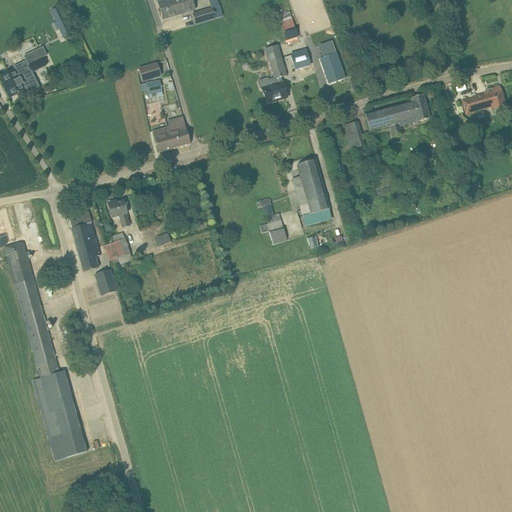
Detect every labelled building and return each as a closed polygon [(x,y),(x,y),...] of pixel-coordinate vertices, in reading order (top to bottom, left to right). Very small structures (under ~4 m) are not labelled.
[(180,15),(175,0),(167,0),(158,3),(163,20),(180,15)] [(191,0),(175,0),(180,15),(194,10),(191,0)] [(220,6),(192,15),(195,25),(223,16),(220,6)] [(58,8),(51,12),(56,22),(52,24),(55,31),(59,29),(65,40),(72,36),(58,8)] [(279,16),(286,42),(298,38),(290,13),(279,16)] [(51,29),(42,33),(46,43),(55,39),(51,29)] [(259,81),(258,82),(260,89),(261,90),(262,90),(266,104),(287,98),(282,83),(280,84),(279,78),(287,76),(278,45),(265,49),(273,79),(268,80),(268,79),(267,79),(259,81)] [(42,47),(37,50),(41,58),(42,58),(46,55),(42,47)] [(334,47),(321,52),(323,57),(336,53),(334,47)] [(306,48),(290,55),(297,71),(300,70),(307,67),(313,65),(306,48)] [(336,55),(321,60),(325,73),(326,72),(327,75),(326,75),(329,84),(344,78),(336,55)] [(27,64),(31,73),(46,66),(42,58),(41,58),(27,64)] [(14,69),(0,75),(0,76),(10,98),(23,91),(25,95),(39,88),(32,72),(31,73),(27,64),(26,61),(13,67),(14,69)] [(157,63),(138,69),(142,83),(161,77),(157,63)] [(147,84),(149,92),(161,90),(159,81),(147,84)] [(486,93),(463,101),(467,115),(494,107),(495,110),(506,107),(500,87),(487,91),(486,93)] [(417,122),(429,119),(425,105),(423,95),(411,99),(412,102),(364,115),(369,132),(390,126),(393,136),(401,134),(399,124),(417,119),(417,122)] [(152,132),(158,153),(190,144),(184,124),(170,128),(169,127),(152,132)] [(452,127),(456,143),(466,140),(462,125),(452,127)] [(358,135),(346,139),(350,150),(362,147),(358,135)] [(292,179),(305,227),(331,220),(315,161),(297,166),(300,177),(292,179)] [(479,182),(468,185),(471,195),(482,192),(479,182)] [(158,192),(149,195),(151,202),(160,199),(158,192)] [(269,198),(259,201),(261,207),(270,204),(269,198)] [(116,202),(108,204),(111,214),(112,218),(119,216),(123,229),(129,227),(126,214),(123,202),(116,204),(116,202)] [(95,257),(100,256),(88,212),(68,217),(84,273),(98,269),(95,257)] [(268,224),(260,227),(261,234),(269,232),(273,245),(286,241),(281,221),(268,224)] [(115,243),(104,247),(110,262),(117,259),(120,264),(132,260),(122,234),(113,237),(115,243)] [(154,240),(158,249),(171,243),(168,234),(154,240)] [(335,239),(337,248),(348,245),(346,236),(335,239)] [(307,239),(310,250),(317,248),(314,237),(307,239)] [(40,379),(32,381),(55,462),(86,456),(63,372),(59,373),(58,370),(27,256),(25,253),(23,243),(4,249),(40,379)] [(95,276),(101,297),(117,292),(110,271),(95,276)]
